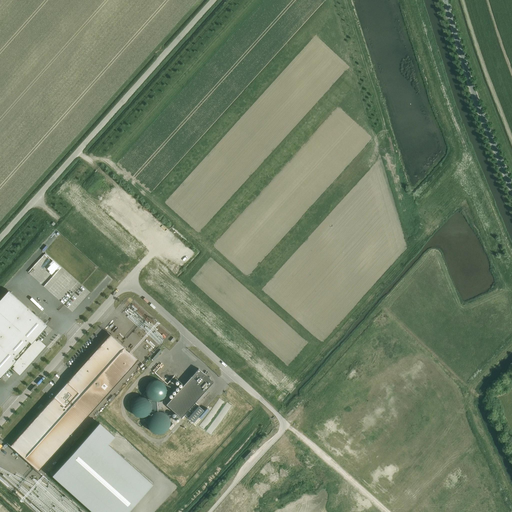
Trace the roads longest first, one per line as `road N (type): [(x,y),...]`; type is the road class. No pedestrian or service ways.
road 1 (unclassified): [(0,238),(214,0)]
road 2 (unclassified): [(511,189),(445,0)]
road 3 (unclassified): [(0,423),(128,280)]
road 4 (unclassified): [(128,280),(259,398)]
road 5 (track): [(283,424),(384,511)]
